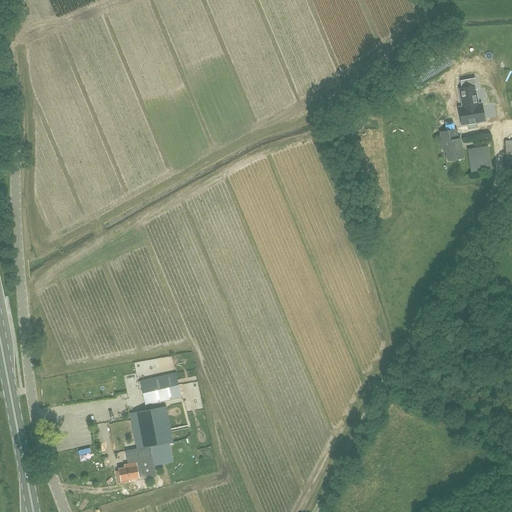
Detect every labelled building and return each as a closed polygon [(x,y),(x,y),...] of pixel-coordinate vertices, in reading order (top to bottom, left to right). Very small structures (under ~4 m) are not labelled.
[(491,59),(508,56),(507,49),(490,52),(491,59)] [(463,107),(459,108),(462,125),(484,121),(481,104),(478,105),(475,90),(477,90),(475,78),(460,81),(461,89),(459,89),(463,107)] [(420,91),(439,90),(439,82),(419,83),(420,91)] [(421,92),(422,100),(438,97),(437,90),(421,92)] [(446,131),(441,132),(447,161),(467,157),(455,103),(441,106),(446,131)] [(146,406),(181,398),(176,374),(141,382),(146,406)] [(119,471),(116,471),(118,484),(129,482),(129,480),(138,478),(138,480),(156,476),(154,467),(154,466),(150,446),(163,444),(158,417),(167,415),(165,407),(130,414),(137,449),(125,451),(128,464),(124,465),(124,468),(119,469),(119,471)]
